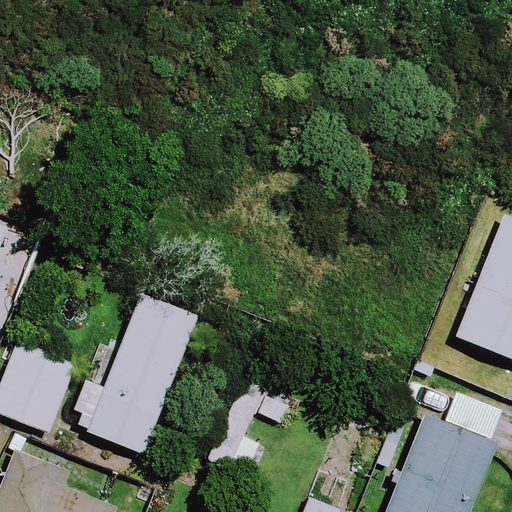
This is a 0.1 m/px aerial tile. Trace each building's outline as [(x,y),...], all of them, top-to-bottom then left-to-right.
[(511,223),(500,218),(452,339),(511,363),(511,223)] [(37,257),(11,246),(0,272),(0,288),(20,297),(37,257)] [(85,417),(80,432),(141,455),(194,319),(137,297),(101,388),(84,381),(72,412),(85,417)] [(73,365),(12,342),(0,375),(0,416),(47,434),(73,365)] [(273,377),(247,365),(204,460),(242,478),(261,437),(248,431),(273,377)] [(465,511),(490,445),(418,418),(383,511),(465,511)] [(60,475),(13,457),(0,490),(0,511),(101,511),(53,493),(60,475)] [(333,511),(306,499),(300,511),(333,511)]
